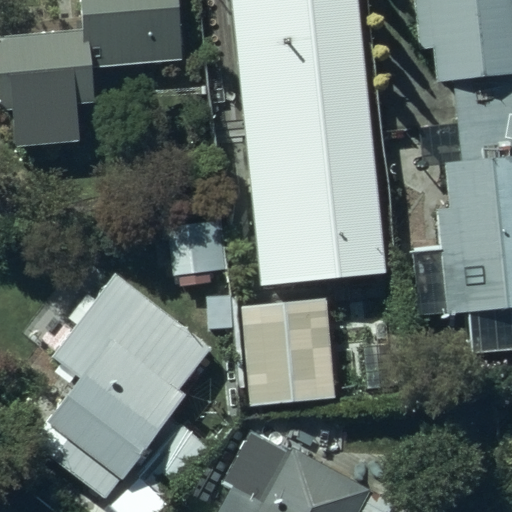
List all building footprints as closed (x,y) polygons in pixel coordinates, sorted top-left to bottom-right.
[(21,165),(84,160),(80,118),(98,116),(95,82),(182,75),(175,0),(80,0),(84,46),(0,52),(0,72),(4,124),(17,123),(21,165)] [(243,0),(257,131),(238,133),(246,206),(371,193),(350,0),(243,0)] [(444,105),(451,172),(436,174),(451,334),(511,328),(511,47),(507,0),(402,0),(409,70),(429,68),(433,106),(444,105)] [(220,220),(164,222),(165,277),(171,277),(172,293),(208,293),(208,283),(211,283),(210,271),(221,271),(220,220)] [(214,363),(143,307),(30,447),(101,504),(214,363)] [(325,314),(245,319),(252,421),(332,416),(325,314)] [(378,511),(289,466),(264,511),(378,511)]
